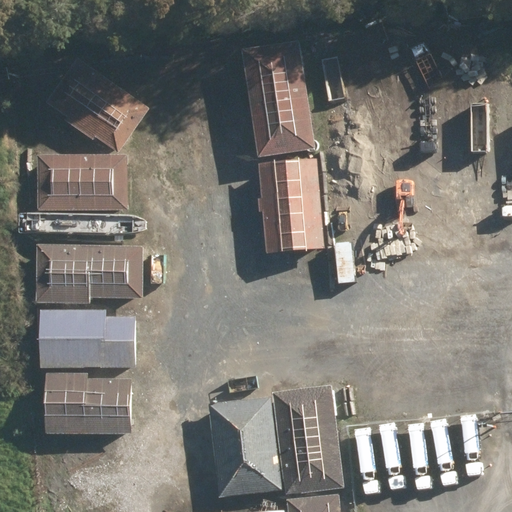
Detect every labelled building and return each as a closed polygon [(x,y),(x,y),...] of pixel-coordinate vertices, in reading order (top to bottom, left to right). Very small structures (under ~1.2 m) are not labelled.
[(504,398),(498,332),(451,336),(457,402),(504,398)] [(442,346),(342,356),(348,416),(448,407),(442,346)] [(335,375),(280,380),(285,432),(271,434),(274,472),(344,465),(335,375)] [(52,497),(121,490),(117,454),(103,455),(97,399),(43,404),(52,497)] [(405,511),(393,416),(347,421),(358,511),(405,511)] [(478,478),(476,445),(460,446),(462,479),(478,478)]
